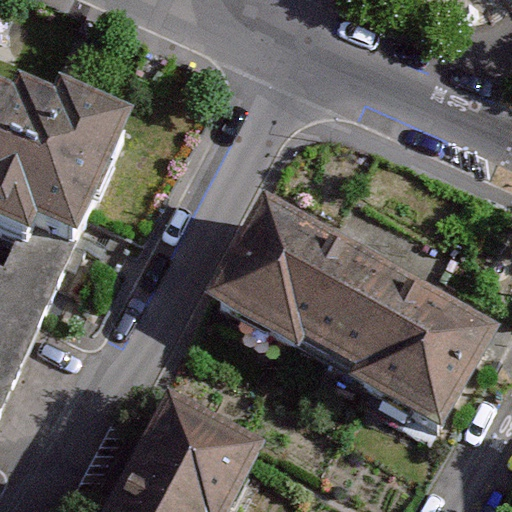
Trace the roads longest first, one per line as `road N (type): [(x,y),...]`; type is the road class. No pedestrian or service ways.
road 1 (residential): [(315,55),(50,511)]
road 2 (residential): [(315,55),(511,143)]
road 3 (residential): [(189,0),(315,55)]
